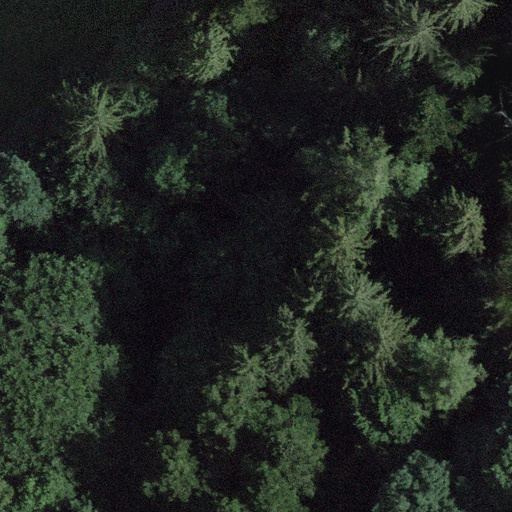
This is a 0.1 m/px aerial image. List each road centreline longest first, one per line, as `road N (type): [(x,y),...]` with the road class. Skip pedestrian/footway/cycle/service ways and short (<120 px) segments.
road 1 (unclassified): [(331,0),(217,286),(108,511)]
road 2 (track): [(0,174),(66,113),(158,0)]
